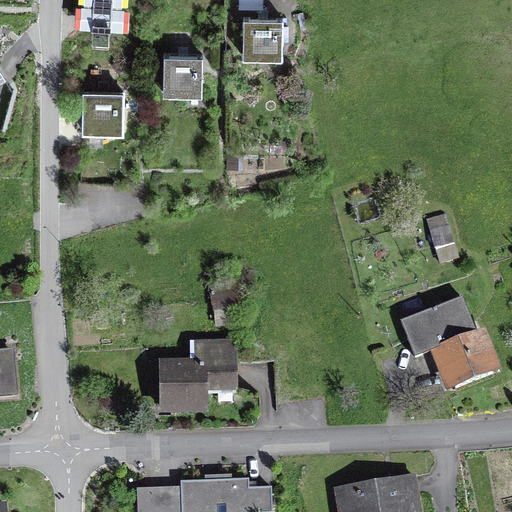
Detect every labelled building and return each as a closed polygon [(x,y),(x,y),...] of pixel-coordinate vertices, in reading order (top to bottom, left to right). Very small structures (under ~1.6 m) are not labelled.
[(91,0),(91,26),(119,27),(120,0),(91,0)] [(283,15),(243,15),(242,56),(283,56),(283,15)] [(203,93),(203,53),(188,53),(189,44),(178,44),(178,53),(164,52),(163,93),(203,93)] [(123,132),(125,89),(83,87),(81,131),(123,132)] [(236,280),(207,286),(216,328),(230,325),(226,308),(241,305),(236,280)] [(463,297),(400,321),(414,358),(431,352),(446,392),(502,371),(486,329),(476,333),(463,297)] [(236,393),(238,393),(237,340),(189,340),(189,360),(159,360),(159,416),(208,415),(208,396),(218,396),(218,403),(232,402),(232,396),(236,396),(236,393)] [(0,399),(18,398),(14,349),(0,349),(0,399)] [(336,511),(421,511),(416,475),(333,488),(336,511)] [(272,511),(272,488),(249,489),(249,480),(211,481),(180,482),(180,492),(137,493),(137,511),(272,511)]
